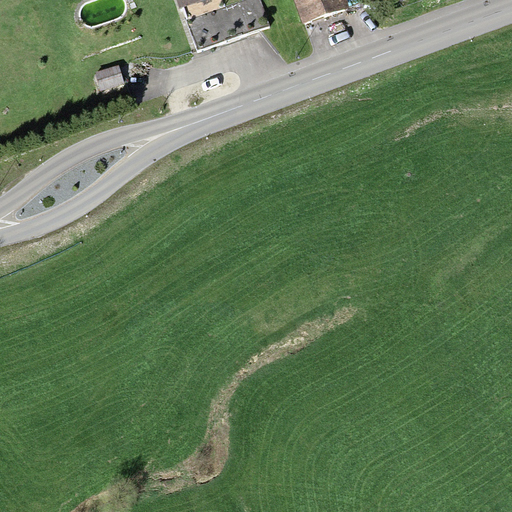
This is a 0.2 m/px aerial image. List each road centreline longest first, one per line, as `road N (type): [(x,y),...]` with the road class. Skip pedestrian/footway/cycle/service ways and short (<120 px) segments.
road 1 (secondary): [(0,237),(42,226),(146,157),(253,102)]
road 2 (secondary): [(253,102),(119,135),(69,156),(0,207)]
road 3 (secondary): [(511,6),(253,102)]
